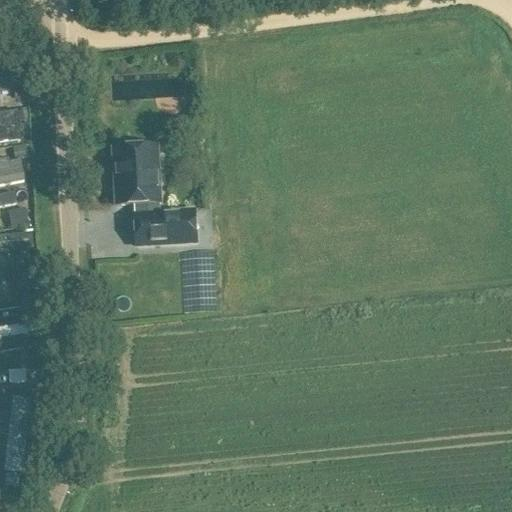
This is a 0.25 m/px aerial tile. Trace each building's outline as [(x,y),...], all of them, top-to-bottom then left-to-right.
[(0,91),(14,91),(13,66),(0,66),(0,91)] [(0,142),(22,140),(18,110),(0,112),(0,142)] [(145,147),(115,150),(118,205),(136,204),(136,214),(137,246),(197,243),(195,211),(161,213),(160,203),(161,203),(159,170),(146,171),(145,147)] [(23,160),(0,161),(0,184),(25,183),(23,160)] [(0,207),(15,207),(15,194),(0,194),(0,207)] [(8,210),(12,228),(29,224),(26,206),(8,210)] [(29,235),(0,235),(0,253),(30,252),(29,235)] [(26,323),(0,327),(0,351),(30,347),(26,323)] [(28,471),(30,398),(10,397),(8,470),(28,471)] [(5,472),(5,485),(22,486),(23,473),(5,472)]
